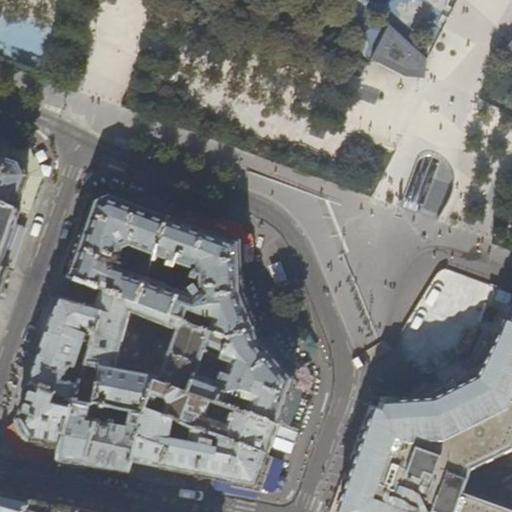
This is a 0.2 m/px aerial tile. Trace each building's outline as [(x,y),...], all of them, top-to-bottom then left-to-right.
[(427,60),(389,26),(372,60),(405,77),(425,78),(427,60)] [(0,147),(0,155),(2,157),(18,162),(21,155),(0,147)] [(0,155),(0,204),(16,211),(22,195),(28,178),(21,163),(18,162),(2,157),(0,155)] [(98,202),(97,207),(80,253),(71,279),(108,294),(139,306),(172,218),(140,207),(134,205),(112,197),(112,196),(98,202)] [(145,197),(140,207),(172,218),(202,229),(237,242),(241,232),(145,197)] [(17,211),(16,211),(0,204),(0,267),(1,267),(19,216),(20,213),(17,211)] [(256,330),(243,295),(241,243),(237,242),(202,229),(172,218),(139,306),(233,340),(256,330)] [(233,340),(139,306),(108,294),(104,305),(102,313),(103,313),(90,361),(88,371),(79,402),(78,403),(110,407),(124,410),(147,414),(150,410),(158,382),(191,394),(205,354),(224,360),(233,340)] [(41,360),(33,385),(79,402),(88,371),(83,369),(87,359),(90,361),(103,313),(102,313),(63,300),(55,323),(41,360)] [(511,511),(511,323),(507,321),(506,325),(503,324),(501,330),(498,338),(478,380),(458,391),(435,403),(433,403),(388,405),(386,408),(379,406),(335,511),(511,511)] [(292,378),(262,343),(261,342),(259,337),(256,330),(233,340),(224,360),(205,354),(191,394),(278,425),(279,426),(282,417),(294,385),(295,381),(292,378)] [(272,335),(262,343),(292,378),(302,369),(272,335)] [(274,438),(278,425),(191,394),(158,382),(150,410),(204,431),(268,454),(273,442),(274,438)] [(46,445),(64,449),(78,403),(79,402),(33,385),(25,407),(20,420),(32,442),(46,445)] [(306,390),(294,385),(282,417),(295,421),(306,390)] [(73,464),(87,467),(100,421),(120,426),(124,410),(110,407),(78,403),(64,449),(59,462),(73,464)] [(257,486),(259,481),(263,468),(268,456),(268,454),(204,431),(150,410),(147,414),(124,410),(120,426),(143,429),(133,462),(183,472),(205,476),(212,478),(222,480),(253,486),(257,486)] [(132,467),(133,462),(143,429),(120,426),(100,421),(87,467),(107,470),(129,474),(130,471),(131,469),(132,467)] [(280,461),(268,456),(263,468),(259,481),(272,484),(280,461)] [(252,490),(253,486),(222,480),(212,478),(211,482),(252,490)] [(17,499),(3,496),(0,505),(0,511),(30,511),(33,502),(17,499)] [(78,511),(67,510),(58,508),(46,505),(33,502),(30,511),(78,511)]
